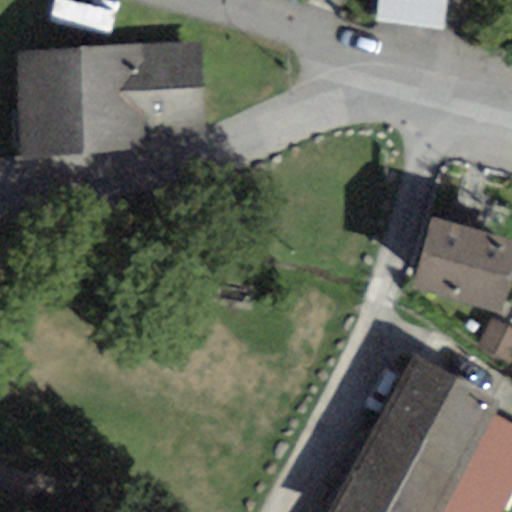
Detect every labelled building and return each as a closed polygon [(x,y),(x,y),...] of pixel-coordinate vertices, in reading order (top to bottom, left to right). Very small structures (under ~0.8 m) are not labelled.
[(375,0),(372,20),(424,28),(428,0),(375,0)] [(198,44),(14,54),(19,156),(143,149),(142,141),(202,137),(198,44)] [(511,241),(431,219),(410,290),(500,316),(511,273),(511,241)] [(501,405),(411,357),(328,511),(444,511),(493,415),(501,405)] [(505,511),(511,499),(511,424),(493,415),(444,511),(505,511)]
